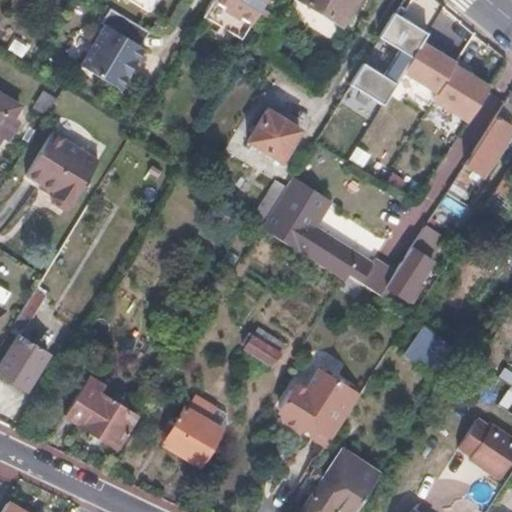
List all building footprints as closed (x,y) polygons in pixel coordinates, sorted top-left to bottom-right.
[(212,0),(250,22),(263,0),(212,0)] [(349,0),(303,0),(342,23),(354,4),(349,1),(349,0)] [(100,27),(104,29),(79,71),(116,93),(125,80),(120,78),(128,64),(133,67),(143,51),(139,49),(148,34),(111,10),(100,27)] [(426,34),(393,14),(347,88),(380,108),(401,76),(421,42),(426,34)] [(5,31),(0,38),(0,44),(29,62),(36,50),(5,31)] [(455,63),(421,42),(401,76),(434,97),(455,63)] [(456,61),(455,63),(434,97),(430,103),(465,125),(489,88),(467,74),(470,69),(456,61)] [(133,67),(128,64),(120,78),(125,80),(133,67)] [(0,135),(18,106),(0,94),(0,135)] [(55,100),(46,94),(36,110),(46,116),(55,100)] [(511,117),(511,107),(504,102),(493,118),(507,127),(511,117)] [(298,129),(267,110),(249,138),(280,157),(298,129)] [(507,127),(493,118),(453,180),(464,187),(473,172),(479,176),(510,129),(507,127)] [(97,160),(49,131),(23,175),(37,182),(39,179),(53,188),(48,195),(50,201),(63,209),(69,207),(97,160)] [(511,180),(511,161),(498,183),(507,188),(511,180)] [(265,220),(262,226),(345,279),(347,276),(361,254),(318,226),(334,200),(293,175),(287,185),(278,200),(267,217),(265,220)] [(39,179),(37,182),(34,187),(48,195),(53,188),(39,179)] [(287,185),(275,179),(266,193),(278,200),(287,185)] [(464,187),(453,180),(444,194),(455,201),(464,187)] [(507,188),(498,183),(492,192),(500,198),(507,188)] [(492,192),(483,205),(505,220),(511,210),(511,205),(500,198),(492,192)] [(278,200),(266,193),(256,210),(267,217),(278,200)] [(444,194),(437,205),(449,213),(440,226),(450,233),(467,207),(455,201),(444,194)] [(449,213),(437,205),(429,218),(440,226),(449,213)] [(440,226),(429,218),(422,229),(434,237),(440,226)] [(422,229),(393,274),(385,288),(390,292),(405,301),(430,261),(422,255),(434,237),(422,229)] [(393,274),(361,254),(347,276),(361,286),(379,297),(385,288),(393,274)] [(347,276),(345,279),(340,288),(353,297),(361,286),(347,276)] [(0,285),(0,305),(1,307),(10,291),(0,285)] [(379,297),(361,286),(353,297),(371,308),(379,297)] [(390,292),(385,288),(379,297),(385,301),(390,292)] [(45,296),(34,289),(19,314),(30,320),(45,296)] [(333,318),(324,312),(313,329),(338,345),(342,340),(357,350),(354,355),(368,365),(389,333),(343,303),(333,318)] [(459,350),(422,326),(403,355),(441,378),(459,350)] [(46,353),(16,336),(0,361),(0,376),(23,389),(46,353)] [(254,336),(246,348),(272,365),(280,352),(254,336)] [(307,384),(289,387),(278,404),(282,420),(298,430),(313,426),(331,437),(361,391),(319,364),(307,384)] [(89,376),(66,415),(117,445),(134,417),(126,412),(116,406),(98,395),(104,385),(89,376)] [(120,400),(116,406),(126,412),(129,406),(120,400)] [(178,419),(175,424),(162,443),(200,465),(221,429),(185,408),(178,419)] [(178,419),(172,416),(169,421),(175,424),(178,419)] [(485,422),(476,416),(457,446),(465,451),(485,422)] [(489,425),(485,422),(465,451),(470,454),(468,456),(499,476),(511,456),(511,437),(490,423),(489,425)] [(313,426),(310,435),(327,445),(331,437),(313,426)] [(353,511),(379,473),(340,449),(301,509),(305,511),(353,511)] [(24,511),(6,502),(0,511),(24,511)]
